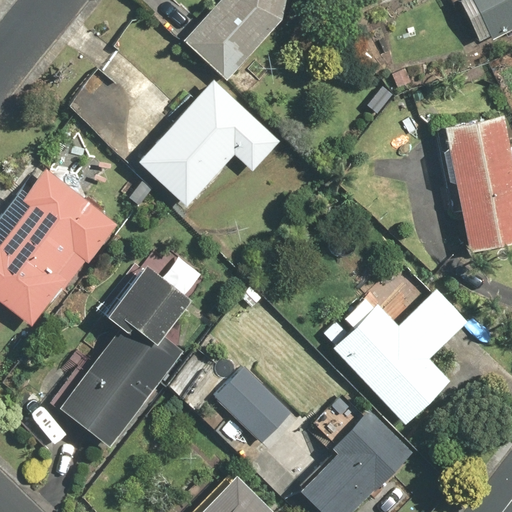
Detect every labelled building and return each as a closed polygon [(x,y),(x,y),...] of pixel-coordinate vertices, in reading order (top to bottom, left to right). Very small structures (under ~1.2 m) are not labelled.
[(218,0),(183,39),(226,79),(283,17),(285,0),(218,0)] [(511,0),(460,0),(459,1),(480,41),(511,24),(511,0)] [(280,140),(214,79),(138,161),(185,205),(233,153),(252,171),(280,140)] [(445,127),(449,148),(442,149),(449,182),(456,180),(470,250),(511,241),(511,162),(503,116),(445,127)] [(46,168),(21,199),(28,205),(0,240),(0,299),(32,324),(58,291),(62,295),(117,224),(46,168)] [(189,300),(145,267),(107,317),(121,326),(59,408),(110,446),(182,350),(163,336),(189,300)] [(355,328),(334,347),(405,423),(451,380),(429,358),(468,321),(437,287),(397,324),(369,294),(345,317),(355,328)] [(243,364),(214,394),(262,441),(291,412),(243,364)] [(352,511),(413,452),(364,402),(343,424),(348,429),(330,447),(336,454),(317,472),(313,468),(301,480),(305,484),(300,489),(323,511),(352,511)] [(275,511),(235,472),(195,511),(275,511)]
